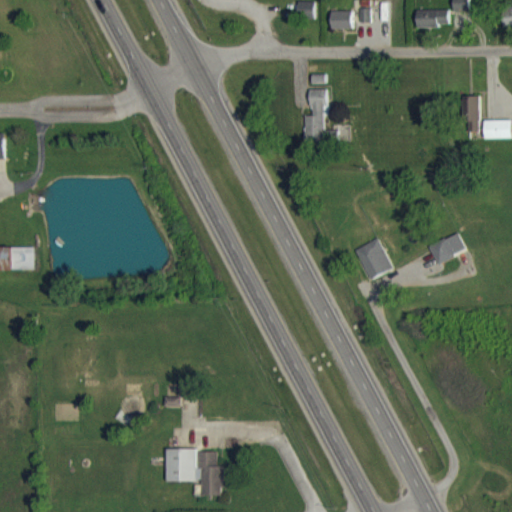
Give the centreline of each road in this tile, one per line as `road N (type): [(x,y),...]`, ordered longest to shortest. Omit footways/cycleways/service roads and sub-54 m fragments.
road 1 (primary): [(93,0),(370,511)]
road 2 (primary): [(435,511),(167,0)]
road 3 (residential): [(191,44),(511,45)]
road 4 (residential): [(191,44),(147,104),(0,107)]
